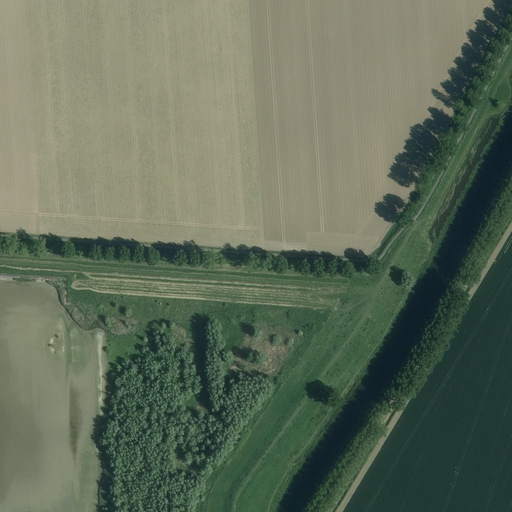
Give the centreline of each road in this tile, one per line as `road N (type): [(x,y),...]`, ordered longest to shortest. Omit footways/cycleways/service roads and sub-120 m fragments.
road 1 (unclassified): [(315,511),(420,362),(511,194)]
road 2 (track): [(511,221),(337,511)]
road 3 (track): [(0,263),(312,285)]
road 4 (track): [(312,285),(335,314),(227,468),(210,511)]
road 5 (track): [(233,511),(377,290)]
road 6 (track): [(410,233),(436,202),(511,57)]
